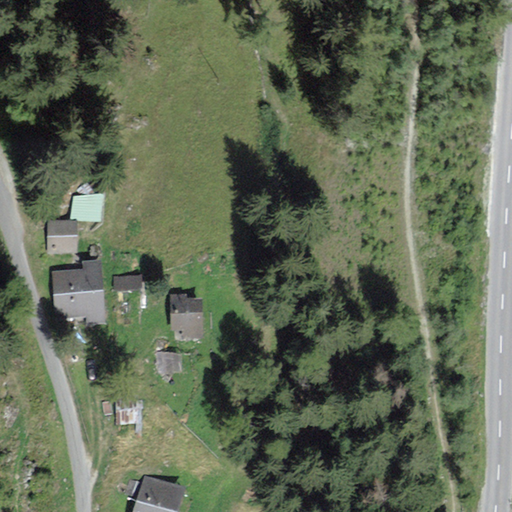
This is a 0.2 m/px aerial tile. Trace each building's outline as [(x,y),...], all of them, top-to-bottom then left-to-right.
[(71,217),(102,219),(104,194),(73,192),(71,217)] [(81,224),(50,223),(50,255),(81,256),(81,224)] [(106,270),(54,274),(57,321),(110,317),(106,270)] [(207,298),(176,300),(177,340),(209,339),(207,298)] [(186,511),(193,490),(148,477),(137,511),(186,511)]
